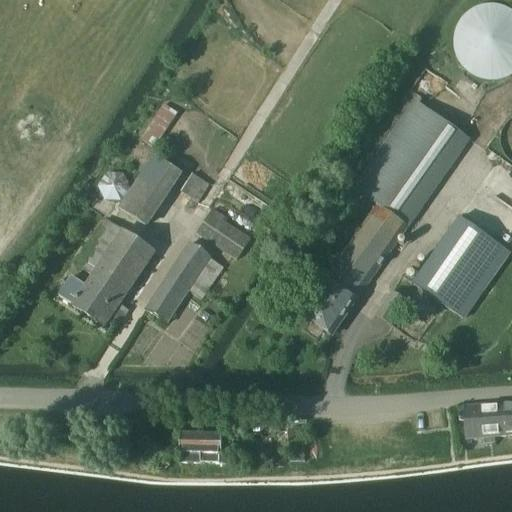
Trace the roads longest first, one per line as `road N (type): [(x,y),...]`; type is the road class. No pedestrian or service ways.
road 1 (track): [(511,453),(227,475),(0,457)]
road 2 (tertiary): [(0,397),(335,406),(511,394)]
